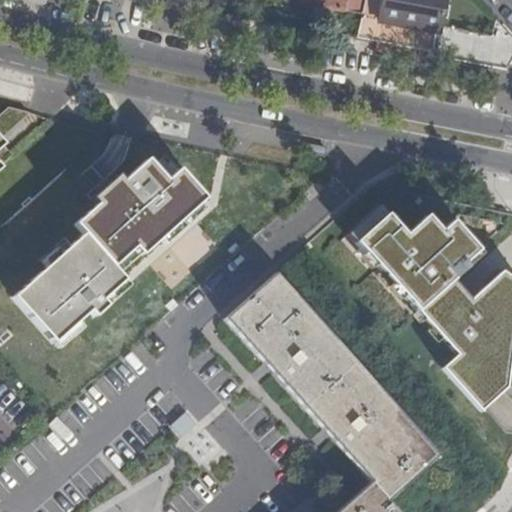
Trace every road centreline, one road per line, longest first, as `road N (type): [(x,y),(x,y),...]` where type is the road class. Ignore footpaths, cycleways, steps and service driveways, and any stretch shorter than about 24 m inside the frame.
road 1 (secondary): [(0,48),(511,163)]
road 2 (secondary): [(511,130),(179,64),(0,19)]
